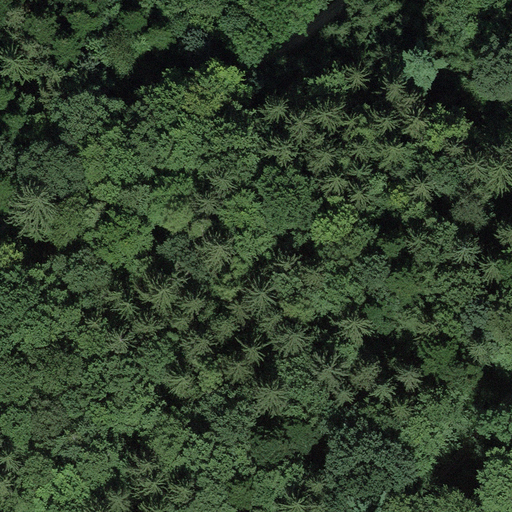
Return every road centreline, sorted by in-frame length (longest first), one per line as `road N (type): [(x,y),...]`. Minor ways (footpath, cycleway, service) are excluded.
road 1 (track): [(0,228),(88,151),(303,39),(344,0)]
road 2 (track): [(411,511),(511,395)]
